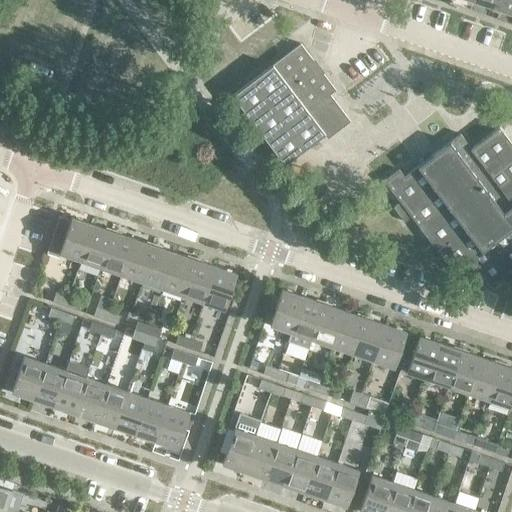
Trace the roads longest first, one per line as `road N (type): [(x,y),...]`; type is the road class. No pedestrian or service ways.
road 1 (residential): [(511,336),(32,171)]
road 2 (residential): [(224,511),(0,434)]
road 3 (residential): [(511,67),(349,12)]
